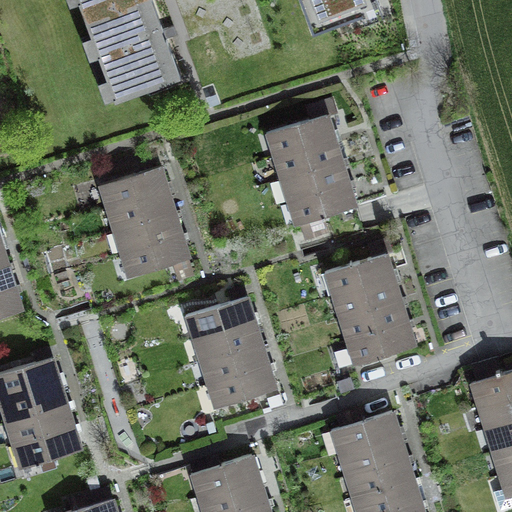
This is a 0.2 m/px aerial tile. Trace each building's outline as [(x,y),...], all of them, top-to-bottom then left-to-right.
[(82,9),(89,26),(152,2),(151,0),(71,0),(76,11),(82,9)] [(377,14),(372,0),(298,0),(313,38),(377,14)] [(181,80),(152,2),(89,26),(94,41),(88,43),(96,64),(105,60),(113,83),(104,86),(111,106),(181,80)] [(276,162),(340,141),(332,119),(342,116),(337,100),(307,110),(311,123),(268,137),(276,162)] [(347,162),(340,141),(276,162),(283,183),(347,162)] [(355,186),(347,162),(283,183),(291,207),(355,186)] [(110,213),(171,194),(164,170),(102,189),(110,213)] [(362,209),(355,186),(291,207),(299,230),(362,209)] [(178,216),(171,194),(110,213),(117,235),(178,216)] [(185,237),(178,216),(117,235),(123,256),(185,237)] [(197,278),(185,237),(123,256),(131,280),(175,266),(181,284),(197,278)] [(0,268),(12,265),(5,243),(0,244),(0,268)] [(335,299),(398,279),(390,256),(328,276),(335,299)] [(0,296),(20,290),(12,265),(0,268),(0,296)] [(405,302),(398,279),(335,299),(343,322),(405,302)] [(0,320),(26,312),(20,290),(0,296),(0,320)] [(195,342),(258,322),(250,299),(187,320),(195,342)] [(412,324),(405,302),(343,322),(349,344),(412,324)] [(265,344),(258,322),(195,342),(202,365),(265,344)] [(419,346),(412,324),(349,344),(357,366),(419,346)] [(272,366),(265,344),(202,365),(209,387),(272,366)] [(0,400),(0,402),(62,384),(55,361),(0,377),(0,400)] [(280,391),(272,366),(209,387),(218,412),(280,391)] [(480,404),(511,393),(511,374),(474,386),(480,404)] [(68,405),(62,384),(0,402),(7,423),(68,405)] [(511,416),(511,393),(480,404),(486,425),(511,416)] [(75,427),(68,405),(7,423),(14,446),(75,427)] [(341,457),(404,437),(396,414),(334,434),(341,457)] [(511,448),(511,416),(486,425),(496,454),(511,448)] [(83,453),(75,427),(14,446),(22,472),(83,453)] [(411,459),(404,437),(341,457),(348,479),(411,459)] [(511,473),(511,448),(496,454),(503,477),(511,473)] [(201,498),(262,479),(256,458),(194,478),(201,498)] [(418,482),(411,459),(348,479),(356,502),(418,482)] [(511,499),(511,473),(503,477),(510,500),(511,499)] [(241,511),(270,503),(262,479),(201,498),(205,511),(241,511)] [(393,511),(425,502),(418,482),(356,502),(358,511),(393,511)] [(428,511),(425,502),(393,511),(428,511)] [(118,511),(116,503),(85,511),(118,511)] [(273,511),(270,503),(241,511),(273,511)]
